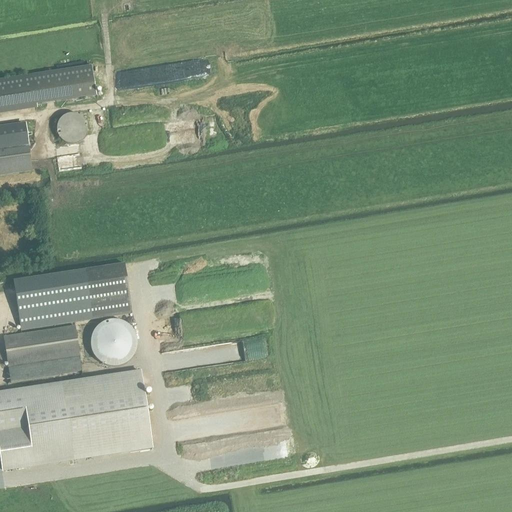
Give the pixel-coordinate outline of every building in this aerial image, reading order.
[(91,66),(0,80),(0,110),(96,96),(91,66)] [(85,133),(86,131),(85,128),(84,125),(84,124),(82,121),(80,120),(77,118),(73,117),(71,118),(68,118),(66,119),(64,121),(62,122),(61,125),(60,128),(59,130),(60,133),(60,135),(61,137),(63,139),(64,141),(67,142),(69,143),(72,144),(75,143),(77,143),(79,142),(81,140),(83,138),(84,136),(85,133)] [(25,123),(0,126),(0,174),(31,171),(30,160),(27,140),(25,123)] [(124,264),(84,270),(13,281),(21,331),(131,314),(124,264)] [(136,343),(135,337),(133,331),(128,326),(123,323),(117,321),(111,321),(105,322),(100,325),(95,329),(92,335),(90,341),(90,347),(92,353),(95,358),(99,362),(104,365),(109,367),(115,367),(121,366),(126,363),(131,359),(134,354),(136,349),(136,343)] [(81,371),(74,326),(4,337),(11,383),(81,371)] [(0,447),(3,470),(152,448),(140,372),(0,393),(0,447)]
